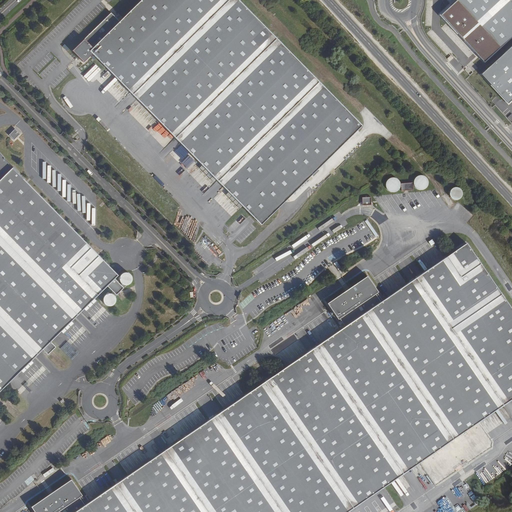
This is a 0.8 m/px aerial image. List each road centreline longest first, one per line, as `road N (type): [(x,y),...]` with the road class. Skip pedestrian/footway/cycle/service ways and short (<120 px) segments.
road 1 (primary): [(328,0),(511,200)]
road 2 (unclassified): [(511,139),(414,33),(408,15)]
